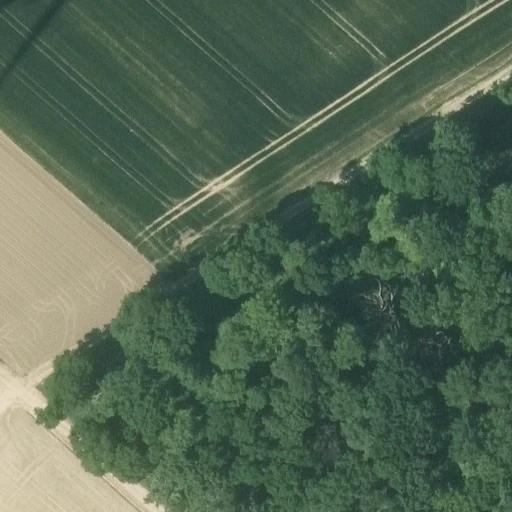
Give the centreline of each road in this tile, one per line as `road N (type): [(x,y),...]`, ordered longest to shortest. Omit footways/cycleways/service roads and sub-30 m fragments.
road 1 (track): [(14,389),(511,73)]
road 2 (track): [(155,511),(14,389)]
